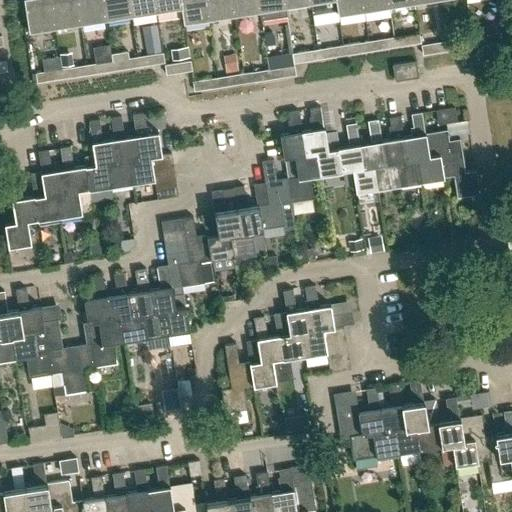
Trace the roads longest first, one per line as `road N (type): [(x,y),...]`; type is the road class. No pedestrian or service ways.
road 1 (residential): [(240,110),(236,140),(184,205),(156,211),(130,261),(0,283)]
road 2 (residential): [(192,427),(206,345),(267,284),(363,266)]
road 3 (residential): [(192,427),(197,452),(326,431),(320,385),(380,375)]
road 4 (residential): [(0,139),(32,119),(163,99),(183,117),(240,110)]
road 5 (residential): [(240,110),(381,87),(460,80),(474,89)]
road 6 (residential): [(0,457),(192,427)]
road 7 (residential): [(498,234),(474,89)]
road 8 (residential): [(363,266),(482,246),(498,234)]
road 9 (residential): [(380,375),(483,359),(511,372)]
